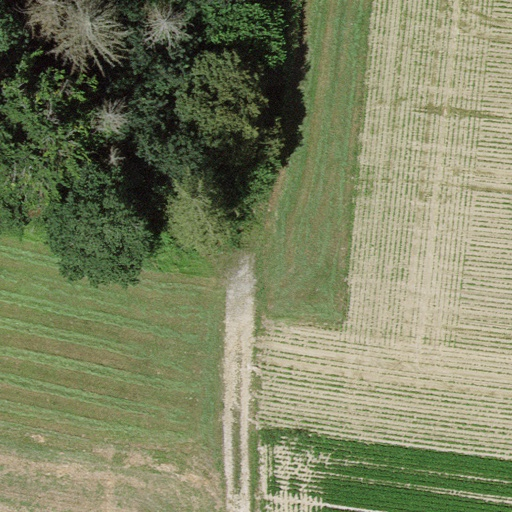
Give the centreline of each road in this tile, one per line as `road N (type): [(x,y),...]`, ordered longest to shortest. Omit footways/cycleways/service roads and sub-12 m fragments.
road 1 (track): [(225,262),(277,0)]
road 2 (track): [(228,511),(225,262)]
